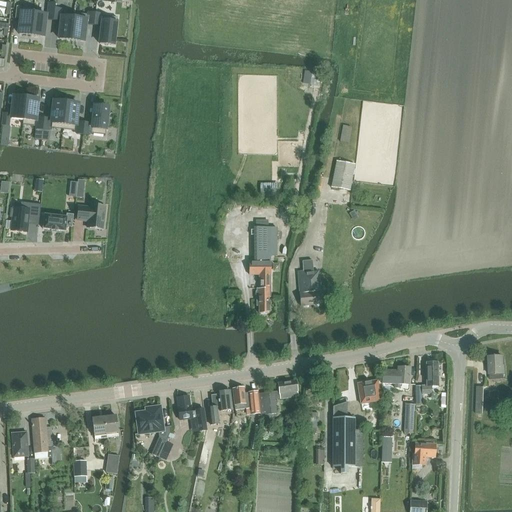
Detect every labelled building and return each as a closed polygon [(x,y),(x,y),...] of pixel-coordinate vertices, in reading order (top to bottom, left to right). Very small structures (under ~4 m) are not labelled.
[(50,1),(47,20),(54,21),(55,8),(56,2),(50,1)] [(19,35),(31,36),(35,8),(16,6),(14,27),(20,28),(19,35)] [(35,8),(31,36),(43,37),(46,14),(34,13),(35,8)] [(75,13),(72,41),(84,42),(86,24),(88,24),(88,25),(94,25),(95,13),(89,12),(89,14),(75,13)] [(59,39),(72,41),(75,13),(74,13),(74,18),(62,16),(59,39)] [(95,13),(94,25),(100,26),(100,25),(102,26),(100,44),(114,46),(118,18),(101,16),(101,14),(95,13)] [(23,125),(27,98),(14,96),(12,119),(24,120),(23,125)] [(39,99),(27,98),(23,125),(35,127),(39,99)] [(51,128),(63,130),(66,102),(54,101),(51,128)] [(78,104),(66,102),(63,130),(75,131),(78,104)] [(84,122),(83,135),(89,135),(89,133),(106,135),(109,107),(95,106),(92,124),(90,124),(91,123),(84,122)] [(3,126),(1,145),(8,146),(10,126),(9,126),(3,126)] [(344,126),(341,142),(349,144),(352,127),(344,126)] [(337,162),(332,188),(350,191),(355,166),(337,162)] [(28,222),(39,223),(41,205),(40,205),(29,204),(29,210),(20,209),(14,208),(14,209),(11,209),(10,217),(13,218),(11,231),(27,233),(28,225),(28,222)] [(328,204),(324,240),(344,242),(347,206),(328,204)] [(87,228),(103,229),(105,208),(89,206),(89,208),(79,207),(77,221),(88,222),(87,228)] [(43,229),(44,229),(51,230),(51,231),(52,231),(52,230),(56,231),(56,232),(57,232),(57,231),(65,232),(66,232),(66,231),(66,227),(72,227),(73,215),(67,214),(66,218),(45,215),(43,228),(43,229)] [(277,257),(277,228),(256,228),(256,263),(250,263),(249,275),(260,275),(260,288),(257,288),(256,305),(259,305),(259,313),(268,313),(268,297),(271,297),(271,256),(277,257)] [(302,306),(322,304),(318,271),(314,271),(312,261),(303,263),(304,271),(298,272),(302,306)] [(496,380),(505,379),(504,366),(503,366),(503,356),(489,356),(489,375),(496,375),(496,380)] [(427,386),(415,386),(416,404),(422,403),(422,394),(432,394),(431,386),(438,386),(438,363),(427,363),(427,386)] [(383,370),(383,384),(395,384),(394,388),(400,388),(400,385),(410,385),(411,368),(398,367),(398,371),(383,370)] [(279,391),(259,393),(261,420),(272,420),(271,414),(277,414),(275,399),(299,397),(297,380),(278,382),(279,391)] [(320,380),(312,385),(316,390),(323,385),(320,380)] [(361,403),(381,400),(378,380),(358,383),(361,403)] [(483,405),(484,387),(478,387),(476,414),(482,415),(483,405)] [(249,407),(250,415),(260,414),(257,391),(245,393),(245,388),(233,389),(235,409),(249,407)] [(213,407),(209,408),(211,425),(219,424),(217,408),(220,407),(220,411),(232,410),(230,391),(218,392),(218,395),(211,395),(213,407)] [(191,411),(189,396),(177,398),(180,420),(197,418),(199,430),(206,429),(204,409),(196,410),(196,411),(191,411)] [(347,403),(333,407),(333,467),(340,467),(340,474),(347,474),(347,467),(362,467),(362,430),(355,430),(355,418),(347,418),(347,403)] [(405,434),(413,434),(414,404),(406,404),(405,434)] [(146,411),(135,413),(139,435),(158,432),(165,431),(164,428),(161,406),(150,407),(150,411),(146,411)] [(316,430),(316,429),(318,429),(319,413),(305,412),(305,418),(307,418),(307,429),(308,429),(308,430),(310,435),(313,435),(316,430)] [(116,417),(104,418),(106,435),(118,434),(116,417)] [(104,418),(92,420),(95,437),(101,436),(102,439),(107,438),(106,435),(104,418)] [(52,466),(62,465),(61,447),(52,448),(51,433),(47,433),(45,419),(32,420),(35,460),(52,458),(52,466)] [(256,450),(259,426),(254,425),(250,449),(256,450)] [(27,433),(11,434),(13,458),(28,457),(27,433)] [(165,442),(158,439),(150,457),(158,460),(165,442)] [(390,441),(382,441),(382,465),(390,465),(390,441)] [(426,457),(435,457),(435,444),(416,443),(415,456),(413,456),(412,464),(426,465),(426,457)] [(203,449),(201,459),(208,460),(209,450),(203,449)] [(316,451),(315,466),(323,467),(324,451),(316,451)] [(120,456),(108,455),(106,473),(117,475),(120,456)] [(87,462),(74,462),(74,477),(87,477),(87,462)] [(379,511),(380,500),(372,500),(371,511),(379,511)] [(411,502),(410,511),(426,511),(427,502),(411,502)]
